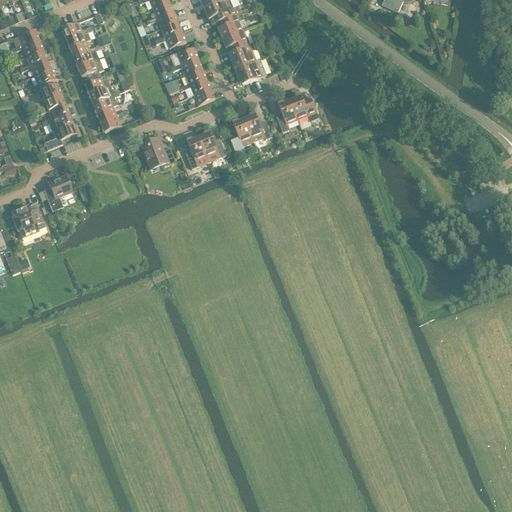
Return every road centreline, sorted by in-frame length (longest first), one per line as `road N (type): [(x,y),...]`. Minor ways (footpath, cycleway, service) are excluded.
road 1 (residential): [(0,202),(25,194),(40,171),(235,107)]
road 2 (tertiary): [(511,145),(317,0)]
road 3 (track): [(468,206),(445,195),(387,137),(337,148)]
